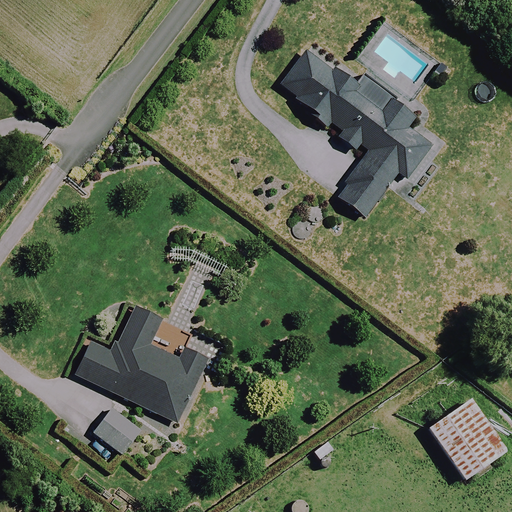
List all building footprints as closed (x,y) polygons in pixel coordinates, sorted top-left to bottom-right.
[(147,11),(137,4),(120,25),(129,33),(147,11)] [(434,148),(416,136),(409,131),(416,120),(424,125),(432,114),(414,101),(442,61),(383,20),(355,60),(369,70),(362,80),(356,89),(307,54),(279,93),(340,136),(337,140),(366,160),(337,201),(366,221),(389,188),(400,196),(434,148)] [(161,322),(135,311),(115,357),(91,347),(76,381),(98,391),(178,426),(206,362),(185,353),(181,362),(150,348),(161,322)] [(507,453),(470,401),(427,432),(464,484),(507,453)] [(142,432),(111,413),(94,440),(125,459),(142,432)]
